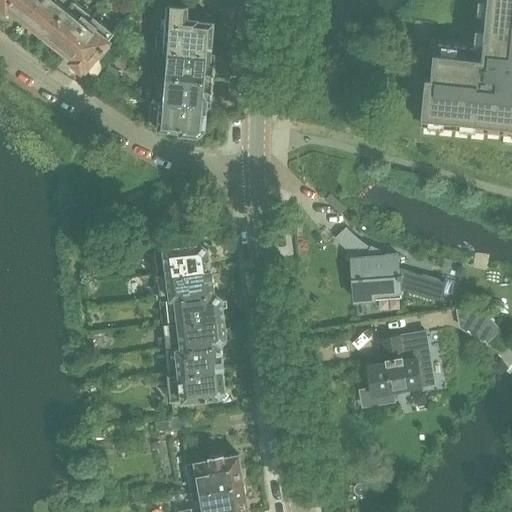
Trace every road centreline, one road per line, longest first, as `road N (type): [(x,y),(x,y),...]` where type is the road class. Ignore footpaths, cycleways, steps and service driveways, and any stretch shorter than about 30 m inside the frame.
road 1 (tertiary): [(300,511),(260,174)]
road 2 (residential): [(0,35),(128,131),(195,167),(260,174)]
road 3 (tertiary): [(260,174),(269,0)]
